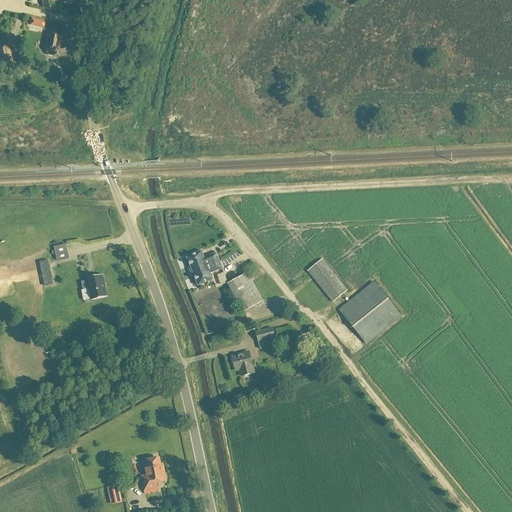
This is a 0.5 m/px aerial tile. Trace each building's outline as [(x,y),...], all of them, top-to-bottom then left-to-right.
[(38,27),(40,20),(32,18),(30,25),(38,27)] [(60,35),(48,33),(44,50),(46,50),(46,52),(48,55),(52,56),(55,54),(55,52),(57,52),(60,35)] [(0,47),(0,64),(0,65),(0,67),(3,69),(7,68),(9,65),(9,63),(11,63),(7,46),(0,47)] [(58,256),(67,253),(65,241),(55,244),(58,256)] [(108,264),(106,244),(87,247),(90,266),(108,264)] [(192,275),(194,275),(199,287),(214,281),(214,280),(211,274),(223,269),(217,254),(205,259),(203,253),(202,252),(187,258),(191,268),(189,269),(192,275)] [(39,262),(45,286),(54,284),(48,260),(39,262)] [(308,273),(334,304),(347,293),(322,262),(308,273)] [(245,313),(264,302),(248,274),(229,285),(245,313)] [(103,275),(87,278),(87,281),(82,282),(83,289),(89,288),(91,300),(107,297),(103,275)] [(368,344),(402,316),(375,282),(340,310),(368,344)] [(258,342),(276,337),(273,327),(255,332),(258,342)] [(254,373),(253,367),(249,353),(232,358),(236,372),(239,371),(241,377),(254,373)] [(145,493),(158,490),(156,483),(166,481),(164,472),(162,471),(159,458),(158,458),(155,457),(152,458),(150,460),(144,461),(147,477),(142,478),(145,493)]
